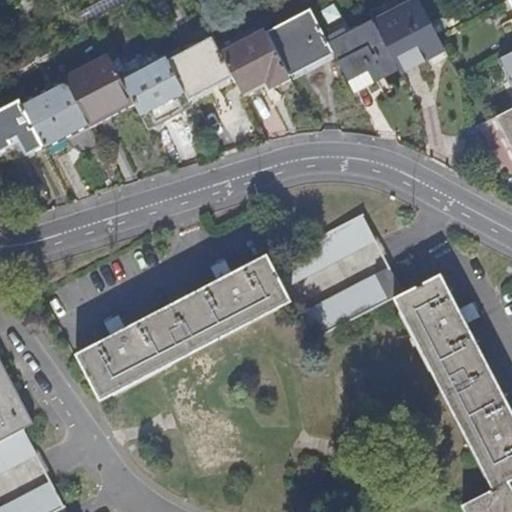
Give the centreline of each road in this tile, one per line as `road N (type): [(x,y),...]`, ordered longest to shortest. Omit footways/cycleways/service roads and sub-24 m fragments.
road 1 (residential): [(511,222),(373,155),(284,156),(0,238)]
road 2 (residential): [(148,511),(1,296)]
